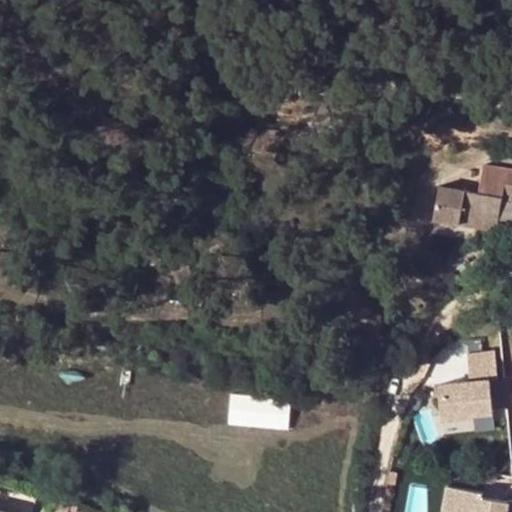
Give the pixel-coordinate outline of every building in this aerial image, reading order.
[(479,192),(440,185),(434,219),(460,223),(462,214),(499,220),(503,198),(511,199),(511,169),(483,164),(479,192)] [(499,220),(462,214),(460,223),(498,229),(499,220)] [(189,266),(175,273),(183,285),(196,280),(189,266)] [(494,349),(467,352),(469,379),(438,382),(441,415),(492,410),(489,377),(497,376),(494,349)] [(232,422),(293,424),(294,395),(233,393),(232,422)] [(393,484),(395,473),(388,472),(386,483),(393,484)] [(511,511),(511,499),(506,500),(506,502),(480,499),(481,494),(445,489),(442,511),(511,511)]
